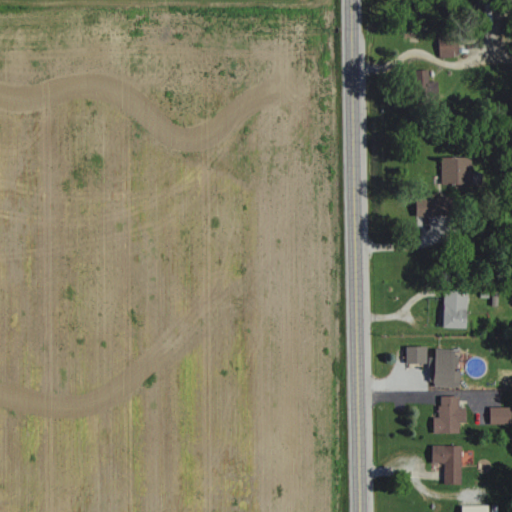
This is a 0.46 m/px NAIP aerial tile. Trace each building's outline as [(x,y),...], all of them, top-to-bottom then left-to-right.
[(470,157),(439,156),(438,184),(470,184),(470,157)] [(413,215),(440,215),(440,197),(412,197),(413,215)] [(464,328),(465,289),(441,288),(439,327),(464,328)] [(425,346),(404,347),(404,363),(426,362),(425,346)] [(456,384),(457,349),(430,348),(430,384),(456,384)] [(457,396),(437,395),(437,417),(430,417),(430,432),(456,432),(456,422),(463,422),(463,406),(457,406),(457,396)] [(509,406),(487,406),(487,424),(509,423),(509,406)] [(460,445),(429,445),(429,463),(442,463),(442,484),(459,484),(460,445)]
